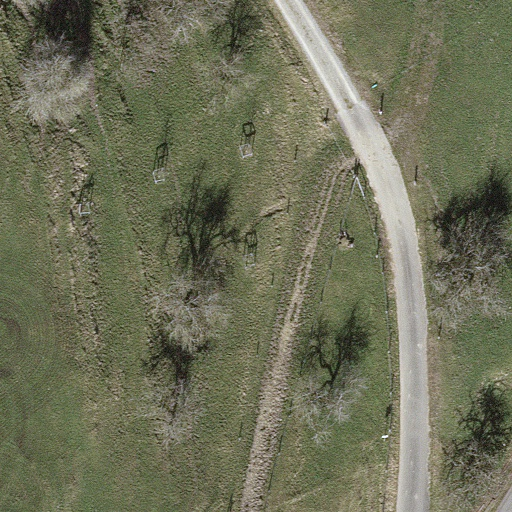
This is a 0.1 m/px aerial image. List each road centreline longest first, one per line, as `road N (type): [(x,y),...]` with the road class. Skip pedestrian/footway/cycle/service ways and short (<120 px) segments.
road 1 (track): [(412,511),(416,337),(403,230),(359,128)]
road 2 (track): [(284,0),(359,128)]
